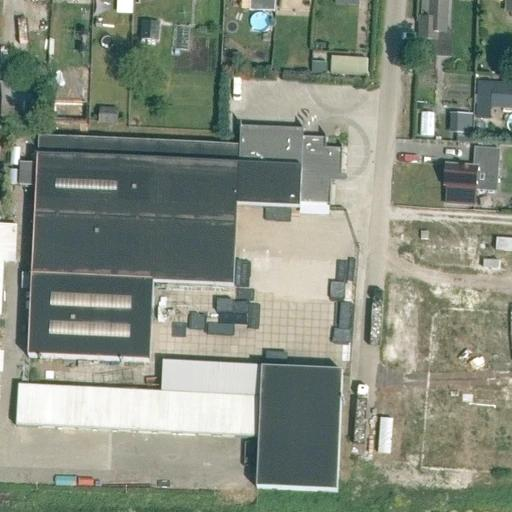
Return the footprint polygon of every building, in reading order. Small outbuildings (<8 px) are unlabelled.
[(420,51),(419,57),(437,58),(438,42),(438,34),(446,35),(446,32),(448,0),(446,0),(422,0),(421,18),(421,19),(421,21),(420,34),(420,41),(420,51)] [(142,24),(141,41),(158,42),(159,25),(142,24)] [(333,58),(332,75),(365,77),(366,60),(333,58)] [(511,85),(505,85),(503,111),(511,111),(511,85)] [(101,110),(100,123),(118,125),(119,111),(101,110)] [(470,116),(458,116),(457,135),(469,135),(470,116)] [(240,147),(39,138),(32,274),(29,359),(151,365),(154,285),(234,288),(238,207),(301,210),(301,205),(332,206),(333,183),(336,183),(336,177),(342,177),(343,152),(328,151),(329,138),(305,137),(305,132),(241,129),(240,147)] [(477,207),(478,193),(478,191),(499,192),(501,151),(477,150),(476,169),(448,167),(447,188),(450,188),(449,206),(477,207)] [(36,188),(37,165),(20,164),(19,187),(36,188)] [(338,494),(343,373),(262,370),(257,491),(338,494)] [(258,440),(260,399),(19,388),(17,428),(258,440)]
